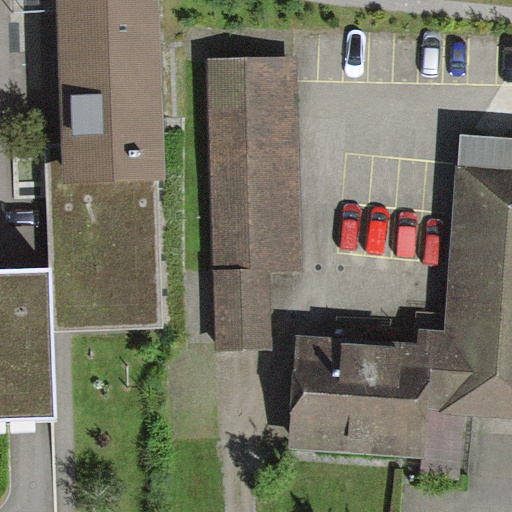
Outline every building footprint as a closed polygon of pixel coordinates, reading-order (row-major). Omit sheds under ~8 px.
[(59,0),(64,140),(45,140),(50,272),(52,329),(161,325),(156,178),(162,178),(156,0),(59,0)] [(302,267),(295,55),(208,57),(217,351),(274,349),(271,268),(302,267)] [(511,138),(458,135),(444,329),(419,327),(414,346),(412,371),(427,372),(420,458),(421,477),(470,481),(476,418),(511,421),(511,138)] [(0,419),(54,417),(52,329),(50,272),(0,273),(0,419)] [(297,335),(289,449),(420,458),(427,372),(412,371),(414,346),(398,345),(398,349),(331,345),(331,338),(297,335)]
